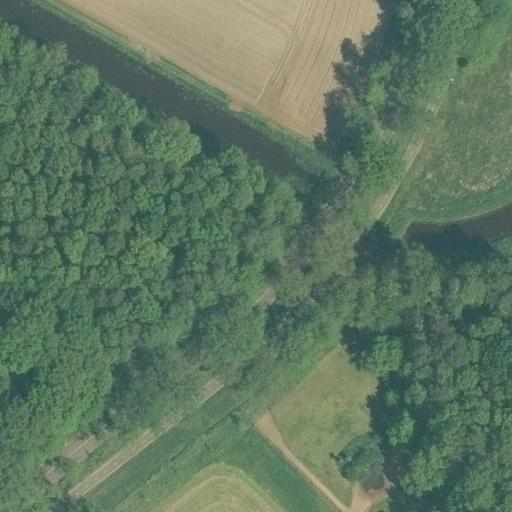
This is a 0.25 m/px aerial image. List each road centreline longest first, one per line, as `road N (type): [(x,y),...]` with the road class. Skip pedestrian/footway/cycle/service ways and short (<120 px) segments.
road 1 (secondary): [(0,511),(246,316),(325,231),(407,87),(433,0)]
road 2 (track): [(325,231),(0,47)]
